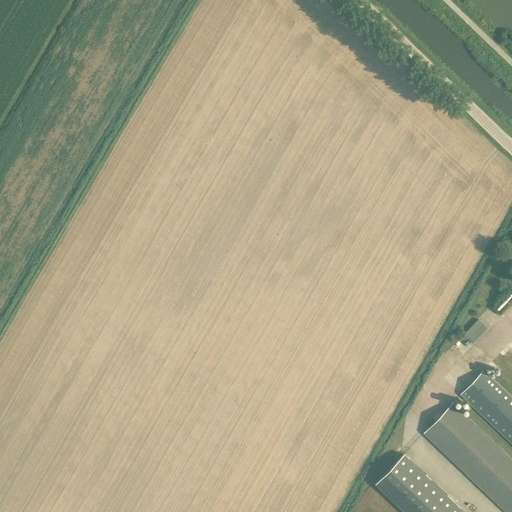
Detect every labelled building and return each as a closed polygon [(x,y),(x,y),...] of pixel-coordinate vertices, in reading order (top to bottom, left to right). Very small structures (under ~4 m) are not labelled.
[(463,334),(472,342),(487,327),(478,319),(463,334)] [(511,381),(511,349),(507,345),(491,362),(511,381)] [(511,396),(484,370),(461,395),(511,443),(511,396)] [(511,511),(511,460),(452,403),(424,432),(507,511),(511,511)] [(459,511),(462,509),(404,453),(375,483),(405,511),(459,511)]
